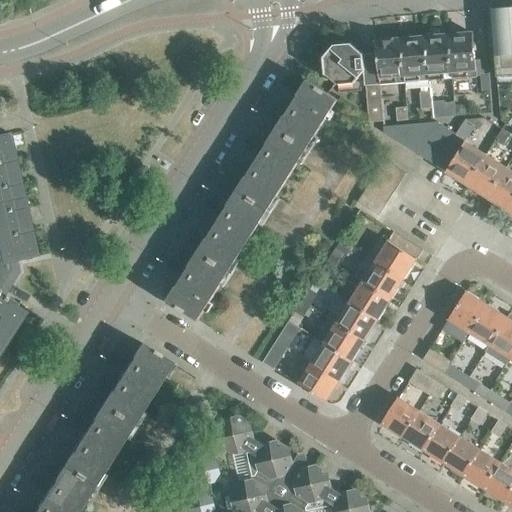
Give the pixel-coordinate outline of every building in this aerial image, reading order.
[(511,79),(511,11),(491,13),(497,81),(511,79)] [(448,35),(452,78),(488,75),(487,59),(475,60),(473,33),(461,34),(461,31),(451,32),(451,35),(448,35)] [(424,37),(428,80),(452,78),(448,35),(438,36),(438,33),(427,34),(427,37),(424,37)] [(400,39),(404,82),(428,80),(424,37),(414,38),(414,35),(403,36),(404,39),(400,39)] [(404,82),(400,39),(390,40),(390,37),(379,38),(379,41),(376,41),(376,53),(379,84),(404,82)] [(364,86),(365,85),(379,84),(376,53),(362,55),(362,54),(350,43),(334,44),(323,57),(324,74),(337,84),(354,83),(363,72),(364,86)] [(277,129),(308,149),(316,136),(338,100),(307,80),(306,81),(307,82),(300,94),(298,93),(298,95),(299,95),(294,102),(285,116),(284,116),(284,117),(285,118),(277,129)] [(379,84),(365,85),(368,119),(368,122),(382,120),(379,84)] [(431,108),(429,92),(420,93),(421,109),(431,108)] [(454,105),(454,102),(444,103),(445,117),(455,116),(454,105)] [(460,104),(454,105),(455,116),(465,116),(464,109),(460,104)] [(396,107),(397,121),(408,120),(406,107),(396,107)] [(434,122),(419,123),(405,146),(416,152),(434,122)] [(416,152),(426,158),(445,127),(437,122),(434,122),(416,152)] [(383,127),(384,132),(405,146),(419,123),(397,125),(383,127)] [(455,134),(445,127),(426,158),(436,165),(454,135),(455,134)] [(299,163),(308,149),(277,129),(276,129),(275,130),(276,130),(269,142),(268,142),(267,143),(268,144),(246,178),(246,177),(245,178),(246,179),(238,191),(269,210),(299,163)] [(510,134),(502,129),(495,141),(503,146),(510,134)] [(0,160),(12,158),(12,155),(11,151),(10,148),(13,147),(10,133),(0,135),(0,160)] [(455,177),(467,185),(486,154),(465,141),(465,142),(454,135),(436,165),(446,171),(446,172),(447,172),(449,170),(456,175),(455,177)] [(486,154),(467,185),(469,183),(476,187),(475,190),(488,198),(489,195),(507,168),(486,154)] [(12,158),(0,160),(0,185),(18,182),(17,178),(16,175),(15,172),(19,171),(16,157),(12,158)] [(385,159),(378,170),(399,184),(406,173),(385,159)] [(508,211),(510,208),(511,204),(511,170),(507,168),(489,195),(497,200),(495,203),(508,211)] [(399,184),(378,170),(371,181),(392,194),(399,184)] [(18,182),(0,185),(0,211),(23,206),(22,203),(21,199),(21,196),(24,195),(21,181),(18,182)] [(371,181),(364,192),(385,205),(392,194),(371,181)] [(269,210),(238,191),(238,190),(237,191),(238,192),(230,204),(229,203),(228,204),(229,205),(221,219),(220,218),(216,225),(216,226),(208,238),(206,238),(205,239),(207,240),(199,252),(198,251),(197,252),(230,272),(269,210)] [(385,205),(364,192),(358,201),(379,215),(385,205)] [(23,206),(0,211),(0,236),(28,230),(28,226),(27,223),(26,220),(29,219),(26,205),(23,206)] [(0,296),(2,298),(4,295),(11,284),(19,272),(18,267),(16,259),(26,256),(37,254),(37,253),(34,253),(32,244),(35,243),(32,229),(28,230),(0,236),(0,257),(1,261),(0,261),(0,296)] [(394,232),(375,262),(402,278),(409,267),(410,268),(422,249),(394,232)] [(328,260),(336,265),(343,254),(335,249),(328,260)] [(222,285),(230,272),(197,252),(198,253),(191,265),(190,264),(189,265),(190,266),(185,273),(177,287),(175,286),(174,288),(176,289),(169,300),(167,299),(167,300),(198,320),(222,285)] [(363,282),(389,298),(396,288),(397,288),(403,279),(402,278),(375,262),(368,257),(363,265),(370,270),(363,282)] [(336,265),(328,260),(321,271),(329,276),(336,265)] [(318,276),(315,280),(326,287),(329,283),(326,281),(318,276)] [(363,282),(350,302),(377,319),(383,308),(385,308),(390,299),(389,298),(363,282)] [(303,300),(310,305),(317,294),(310,290),(303,300)] [(447,319),(448,320),(469,333),(486,307),(487,306),(478,300),(477,301),(466,294),(467,293),(465,292),(448,318),(447,319)] [(0,343),(1,341),(5,335),(20,312),(22,313),(23,312),(15,307),(17,304),(4,295),(2,298),(0,296),(0,343)] [(310,305),(303,300),(295,312),(303,317),(310,305)] [(338,322),(364,339),(371,328),(372,329),(378,319),(377,319),(350,302),(338,322)] [(497,314),(486,307),(469,333),(489,346),(506,320),(507,319),(498,313),(497,314)] [(511,323),(506,320),(489,346),(485,352),(505,365),(509,359),(511,355),(511,323)] [(338,322),(324,343),(351,359),(358,348),(360,348),(365,340),(364,339),(338,322)] [(276,341),(287,348),(298,355),(304,345),(282,332),(276,341)] [(263,363),(273,370),(287,348),(276,341),(263,363)] [(100,404),(131,424),(171,363),(140,343),(139,344),(140,345),(133,356),(131,355),(130,357),(131,358),(123,371),(118,378),(110,391),(109,391),(108,392),(109,393),(101,405),(100,404)] [(312,363),(338,380),(345,369),(346,370),(352,360),(351,359),(324,343),(312,363)] [(429,349),(423,359),(443,373),(448,365),(450,362),(429,349)] [(324,402),(325,403),(326,400),(325,400),(332,389),(333,390),(339,381),(338,380),(312,363),(298,386),(299,385),(324,402)] [(459,372),(448,365),(443,373),(454,380),(459,372)] [(418,370),(410,383),(430,395),(438,383),(418,370)] [(446,388),(438,383),(430,395),(438,400),(446,388)] [(484,398),(489,391),(477,383),(473,391),(484,398)] [(509,404),(489,391),(484,398),(504,411),(509,404)] [(466,400),(459,396),(452,407),(459,411),(466,400)] [(399,399),(383,424),(404,437),(420,412),(399,399)] [(75,511),(85,496),(110,457),(131,424),(100,404),(99,405),(101,406),(93,418),(92,417),(91,418),(92,419),(71,453),(70,452),(69,453),(70,454),(64,465),(62,464),(62,465),(63,466),(56,478),(54,477),(54,478),(55,479),(34,511),(75,511)] [(486,413),(479,408),(472,419),(479,424),(486,413)] [(420,412),(404,437),(424,450),(440,425),(420,412)] [(234,508),(240,511),(307,511),(333,506),(334,511),(368,511),(369,511),(366,498),(354,490),(340,493),(330,487),(327,473),(315,466),(302,468),(292,462),(288,449),(277,441),(263,444),(253,438),(250,424),(238,417),(224,420),(217,431),(220,445),(232,452),(244,449),(251,479),(239,482),(231,494),(234,508)] [(506,426),(499,421),(492,432),(499,437),(506,426)] [(440,425),(424,450),(444,462),(460,438),(440,425)] [(460,438),(444,462),(465,475),(476,457),(481,451),(460,438)] [(481,451),(476,457),(465,475),(484,487),(499,462),(481,451)] [(194,467),(195,472),(196,477),(205,482),(209,481),(214,480),(217,476),(220,472),(217,462),(209,457),(199,459),(197,463),(194,467)] [(484,487),(503,499),(511,485),(511,470),(499,462),(484,487)] [(211,490),(209,481),(205,482),(196,477),(195,472),(190,473),(175,497),(176,502),(186,508),(190,507),(192,511),(191,511),(211,511),(215,507),(213,497),(209,494),(211,490)] [(511,485),(503,499),(511,504),(511,485)]
